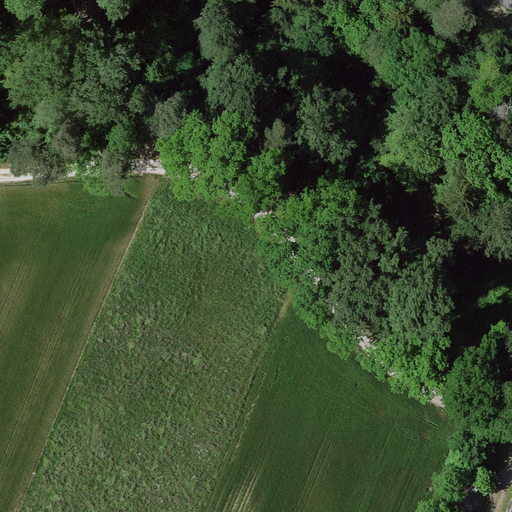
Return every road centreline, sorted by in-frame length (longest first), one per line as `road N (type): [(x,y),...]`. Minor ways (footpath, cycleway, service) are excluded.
road 1 (track): [(0,175),(159,163),(218,187),(273,221),(366,344),(440,397),(511,430)]
road 2 (track): [(90,0),(59,52),(0,58)]
